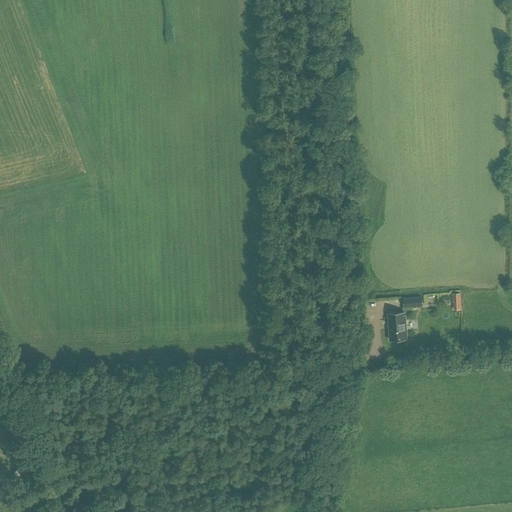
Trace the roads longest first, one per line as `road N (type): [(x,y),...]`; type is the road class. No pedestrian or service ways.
road 1 (unclassified): [(325,511),(338,409),(321,0)]
road 2 (tertiary): [(62,511),(0,359)]
